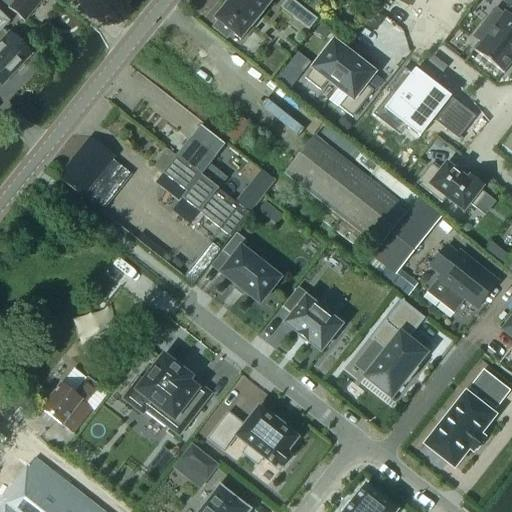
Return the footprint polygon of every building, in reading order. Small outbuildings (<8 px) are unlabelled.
[(24,22),(42,0),(0,0),(0,1),(10,9),(9,10),(24,22)] [(216,23),(211,29),(226,41),(231,35),(240,42),(272,3),(267,0),(230,0),(213,21),(216,23)] [(308,32),(317,21),(290,0),(287,0),(280,9),(308,32)] [(511,0),(497,0),(499,1),(499,0),(510,8),(506,14),(504,12),(503,13),(504,14),(492,30),(484,24),(473,38),(481,44),(475,52),(474,51),(473,52),(503,75),(504,74),(503,74),(511,62),(511,0)] [(0,84),(2,86),(31,56),(9,35),(7,36),(1,31),(8,24),(0,15),(0,84)] [(338,109),(352,119),(373,93),(365,87),(374,75),(333,43),(304,80),(320,92),(328,83),(347,98),(338,109)] [(435,89),(414,72),(378,119),(391,129),(403,113),(412,120),(420,110),(437,122),(442,115),(443,117),(447,112),(446,110),(448,108),(436,98),(441,92),(436,88),(435,89)] [(226,180),(209,167),(224,147),(200,128),(176,158),(218,191),(226,180)] [(511,135),(503,148),(510,154),(511,151),(511,135)] [(429,229),(313,138),(284,175),(329,211),(320,222),(358,251),(366,241),(378,250),(372,257),(394,274),(429,229)] [(82,199),(115,158),(89,139),(57,179),(82,199)] [(218,191),(176,158),(162,175),(186,194),(181,200),(230,239),(234,234),(248,217),(245,214),(245,213),(240,209),(218,191)] [(431,166),(416,185),(441,205),(446,199),(463,213),(469,205),(475,210),(485,197),(479,192),(481,189),(469,179),(467,183),(446,166),(440,174),(431,166)] [(252,179),(233,204),(240,209),(245,213),(265,189),(252,179)] [(245,242),(234,234),(230,239),(219,252),(229,260),(218,274),(257,304),(277,279),(239,249),(245,242)] [(491,243),(485,251),(504,266),(510,258),(491,243)] [(446,248),(430,269),(441,277),(439,280),(450,289),(439,303),(453,314),(464,300),(476,310),(497,284),(460,254),(457,257),(446,248)] [(320,353),(340,327),(305,300),(308,297),(297,289),(282,308),(292,317),(285,326),(298,336),(307,343),(320,353)] [(422,320),(402,304),(386,325),(385,324),(371,341),(373,342),(385,352),(364,379),(391,401),(403,385),(404,386),(415,372),(414,371),(426,356),(406,341),(422,320)] [(511,317),(502,331),(511,338),(511,317)] [(179,372),(182,368),(167,357),(164,360),(163,359),(154,371),(151,369),(142,380),(145,383),(137,393),(150,403),(144,411),(178,437),(200,409),(189,400),(196,392),(187,385),(190,380),(179,372)] [(60,386),(41,411),(62,427),(80,403),(84,406),(95,393),(98,389),(73,370),(60,386)] [(425,447),(453,470),(468,450),(473,454),(483,441),(479,437),(494,418),(479,406),(484,400),(495,409),(508,393),(483,373),(470,390),(477,395),(473,401),(465,395),(425,447)] [(281,470),(290,457),(287,454),(298,440),(284,429),(272,419),(272,420),(258,409),(244,427),(228,415),(208,441),(224,453),(235,439),(247,448),(242,455),(257,467),(262,460),(275,470),(277,467),(281,470)] [(192,447),(180,461),(206,481),(217,467),(192,447)] [(162,449),(152,461),(164,470),(174,457),(162,449)] [(0,511),(100,511),(34,460),(0,503),(0,511)] [(394,511),(364,488),(345,511),(394,511)] [(247,511),(218,489),(200,511),(247,511)]
